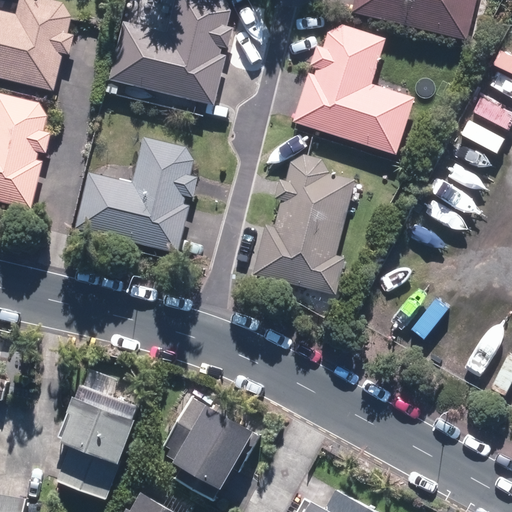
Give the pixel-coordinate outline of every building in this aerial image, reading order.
[(69,18),(59,4),(43,0),(24,0),(20,19),(0,13),(0,80),(51,93),(69,18)] [(231,12),(221,0),(175,0),(167,36),(124,25),(110,82),(209,105),(231,12)] [(354,0),(350,16),(466,42),(475,0),(354,0)] [(341,26),(317,39),(292,124),(396,155),(412,100),(373,89),(387,40),(341,26)] [(511,74),(495,66),(485,87),(511,99),(511,74)] [(44,162),(50,136),(41,134),(48,106),(0,95),(0,203),(25,209),(36,160),(44,162)] [(478,98),(470,116),(504,131),(511,114),(478,98)] [(135,186),(83,175),(72,232),(175,253),(195,152),(144,142),(135,186)] [(334,259),(351,182),(327,177),(327,176),(327,174),(326,173),(326,171),(326,170),(325,168),(324,167),(324,166),(323,164),(322,163),(320,162),(319,161),(318,160),(317,160),(315,159),(314,158),(312,158),(311,158),(310,157),(308,157),(306,157),(305,158),(303,158),(302,158),(301,159),(299,159),(298,160),(297,161),(295,162),(294,163),(293,164),(292,165),(291,167),(291,168),(290,169),(286,186),(272,183),(269,200),(280,203),(274,231),(263,229),(252,278),(338,296),(345,262),(334,259)] [(101,502),(135,411),(115,404),(122,383),(86,369),(56,450),(75,457),(63,488),(101,502)] [(168,470),(216,496),(239,455),(248,460),(261,437),(190,399),(175,427),(188,434),(168,470)] [(322,506),(302,495),(292,511),(371,511),(331,490),(322,506)] [(0,511),(21,511),(23,497),(0,494),(0,511)] [(122,511),(172,511),(139,494),(129,511),(128,511),(124,510),(122,511)]
